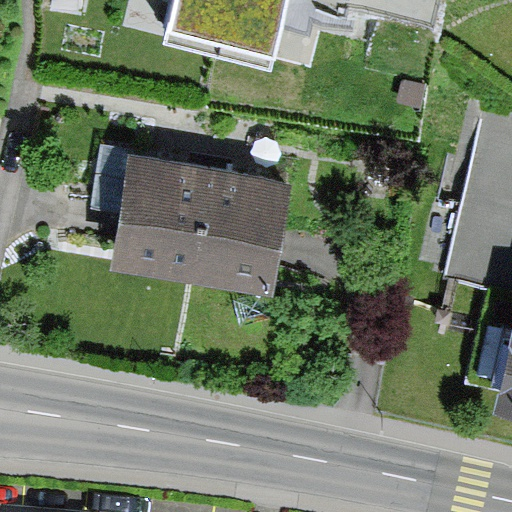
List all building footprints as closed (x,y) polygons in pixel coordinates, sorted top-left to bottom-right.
[(217,39),(226,0),(170,0),(164,26),(217,39)] [(226,0),(217,39),(270,53),(283,0),(226,0)] [(193,258),(209,166),(101,148),(93,196),(123,201),(117,240),(163,248),(163,253),(193,258)] [(209,166),(193,258),(225,263),(226,258),(271,266),(286,179),(209,166)] [(511,324),(488,319),(477,366),(504,372),(501,388),(511,390),(511,324)]
